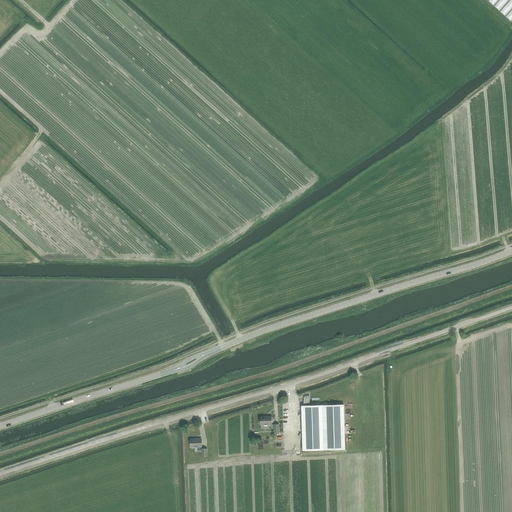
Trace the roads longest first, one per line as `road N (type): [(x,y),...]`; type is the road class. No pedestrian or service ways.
road 1 (unclassified): [(0,473),(511,307)]
road 2 (tertiary): [(209,353),(511,251)]
road 3 (tertiary): [(0,425),(172,370)]
